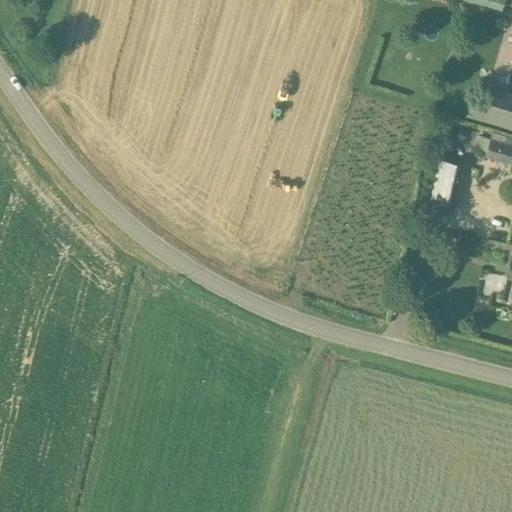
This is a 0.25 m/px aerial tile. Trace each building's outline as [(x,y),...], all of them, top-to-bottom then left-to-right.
[(461,0),(501,11),(504,0),(461,0)] [(484,114),(495,117),(511,122),(511,93),(492,88),(484,114)] [(484,156),(486,157),(511,164),(511,144),(489,137),(484,156)] [(428,206),(452,212),(463,164),(439,159),(428,206)] [(511,256),(503,295),(506,296),(508,300),(511,301),(511,256)]
